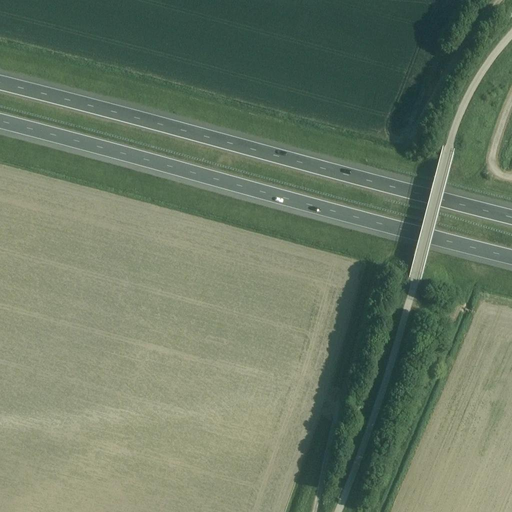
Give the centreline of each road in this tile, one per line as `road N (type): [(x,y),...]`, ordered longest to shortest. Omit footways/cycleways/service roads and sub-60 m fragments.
road 1 (motorway): [(0,120),(511,256)]
road 2 (motorway): [(511,215),(0,83)]
road 3 (unclassified): [(337,511),(381,393),(453,130),(484,66),(511,33)]
road 4 (track): [(410,139),(499,0)]
